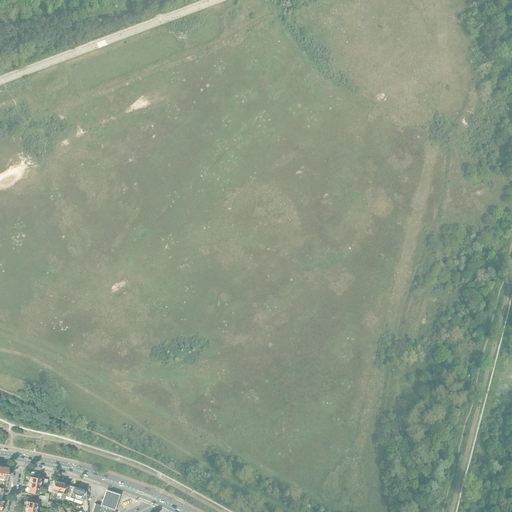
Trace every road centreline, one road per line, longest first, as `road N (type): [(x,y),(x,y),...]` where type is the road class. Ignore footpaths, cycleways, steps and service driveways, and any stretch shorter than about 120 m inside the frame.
road 1 (track): [(289,511),(29,356),(0,349)]
road 2 (unknown): [(511,238),(441,511)]
road 3 (unknown): [(243,511),(0,389)]
road 4 (secondary): [(158,499),(18,458)]
